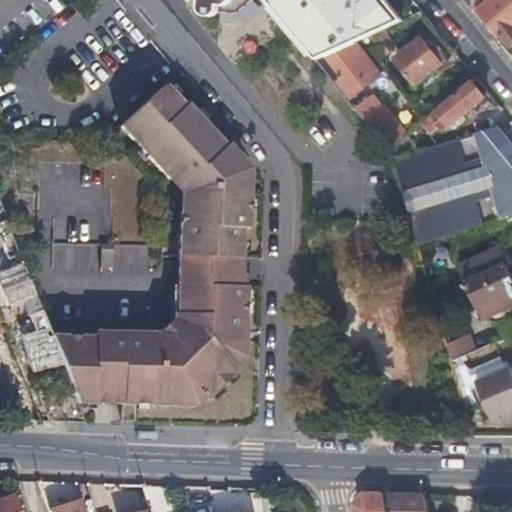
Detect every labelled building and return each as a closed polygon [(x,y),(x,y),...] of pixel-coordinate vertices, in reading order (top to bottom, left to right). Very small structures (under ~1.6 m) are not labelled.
[(265,0),(316,62),(324,58),(352,45),(404,21),(386,0),(363,0),(362,1),(361,0),(194,0),(194,8),(194,10),(196,13),(199,15),(202,16),(204,16),(206,15),(210,11),(211,9),(212,6),(213,2),(216,2),(215,9),(231,11),(244,0),(265,0)] [(464,0),(472,9),(482,0),(464,0)] [(511,0),(491,0),(478,11),(511,52),(511,50),(511,0)] [(415,85),(428,75),(440,65),(420,41),(396,61),(415,85)] [(342,80),(340,81),(338,82),(351,98),(378,76),(352,45),(324,58),(342,80)] [(427,136),(431,132),(435,129),(444,128),(484,96),(470,81),(418,124),(427,136)] [(169,91),(126,135),(174,189),(177,187),(192,204),(191,214),(187,219),(182,324),(167,338),(167,340),(156,339),(157,335),(99,333),(99,338),(53,337),(62,362),(69,380),(79,403),(183,406),(183,400),(193,401),(200,394),(207,401),(240,370),(233,363),(243,353),(243,344),(248,344),(250,290),(245,290),(248,233),(254,233),(256,186),(251,186),(251,178),(192,111),(189,113),(169,91)] [(413,128),(410,125),(407,122),(402,126),(385,105),(384,107),(374,95),(356,110),(388,149),(413,128)] [(451,128),(459,139),(467,136),(456,123),(451,128)] [(395,156),(407,198),(420,241),(511,215),(511,146),(497,128),(467,136),(459,139),(395,156)] [(24,298),(30,314),(42,309),(6,216),(0,217),(0,248),(0,250),(4,249),(8,259),(1,262),(4,270),(0,272),(0,291),(6,305),(24,298)] [(511,271),(507,262),(511,259),(506,248),(490,256),(486,251),(461,263),(486,315),(490,316),(511,304),(511,271)] [(42,309),(30,314),(34,323),(19,330),(33,374),(62,362),(53,337),(42,309)] [(451,358),(476,350),(471,335),(446,343),(451,358)] [(511,366),(478,380),(494,420),(511,412),(511,366)] [(69,380),(54,386),(38,392),(50,423),(87,423),(79,403),(69,380)] [(0,511),(21,511),(14,492),(0,497),(0,511)] [(427,511),(423,496),(364,495),(351,505),(353,511),(427,511)] [(85,511),(80,499),(65,505),(50,511),(49,511),(85,511)]
